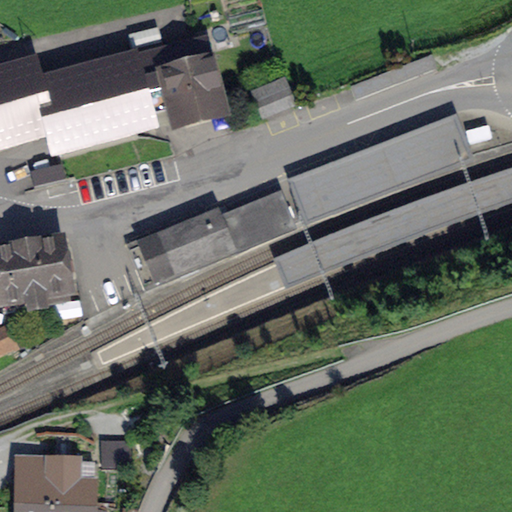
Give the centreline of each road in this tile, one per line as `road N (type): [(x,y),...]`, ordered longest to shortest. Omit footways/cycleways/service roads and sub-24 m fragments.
road 1 (unclassified): [(511,77),(451,84),(93,223)]
road 2 (residential): [(152,511),(186,438),(208,420),(511,302)]
